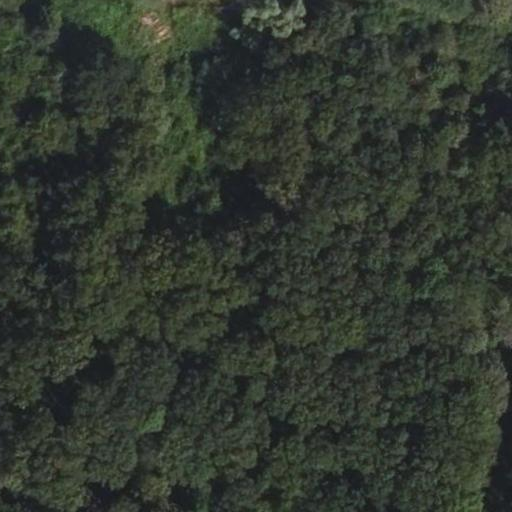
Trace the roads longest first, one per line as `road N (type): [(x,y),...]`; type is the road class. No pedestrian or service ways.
road 1 (track): [(382,0),(509,376),(469,511)]
road 2 (track): [(0,302),(150,238)]
